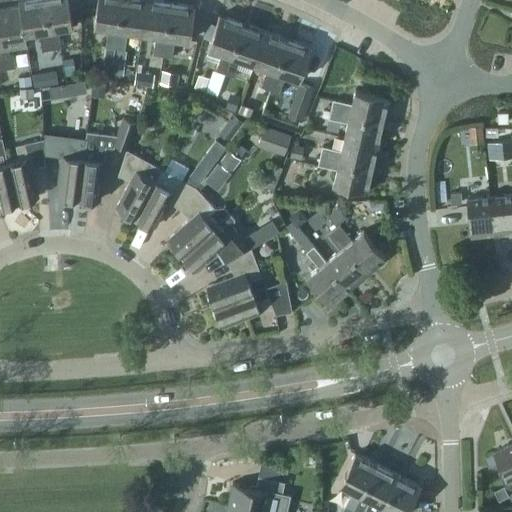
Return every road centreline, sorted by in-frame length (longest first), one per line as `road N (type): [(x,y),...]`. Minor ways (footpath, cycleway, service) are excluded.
road 1 (tertiary): [(443,357),(213,401),(0,417)]
road 2 (residential): [(176,368),(280,354),(437,314)]
road 3 (residential): [(448,407),(189,456)]
road 4 (residential): [(0,263),(72,249),(130,270),(168,311),(176,368)]
road 5 (unclassified): [(437,314),(409,199),(417,142),(446,77)]
road 6 (residential): [(189,456),(0,464)]
road 7 (residential): [(0,374),(176,368)]
road 8 (residential): [(446,77),(291,0)]
